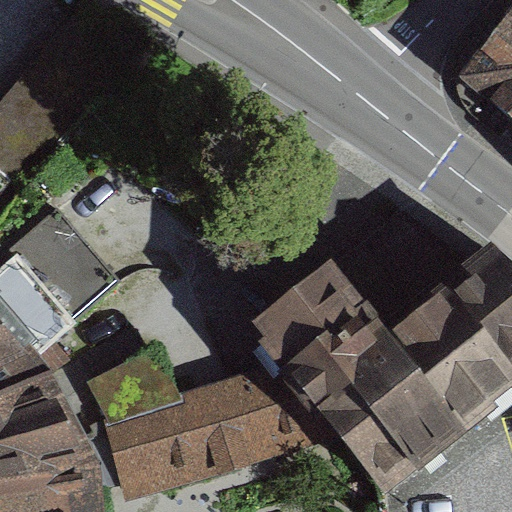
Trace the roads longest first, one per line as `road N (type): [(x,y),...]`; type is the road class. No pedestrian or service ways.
road 1 (secondary): [(511,213),(363,98)]
road 2 (secondary): [(363,98),(217,0)]
road 3 (residential): [(363,98),(459,0)]
